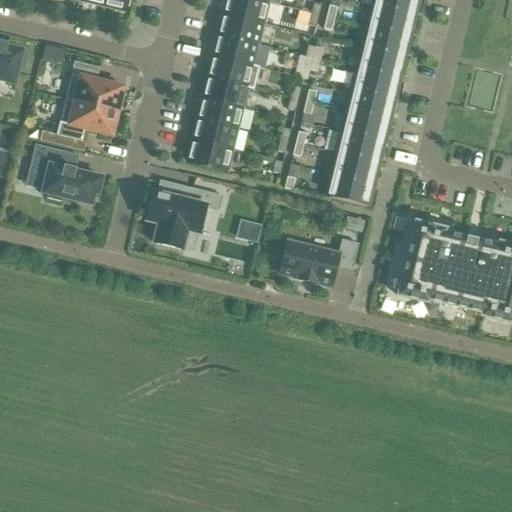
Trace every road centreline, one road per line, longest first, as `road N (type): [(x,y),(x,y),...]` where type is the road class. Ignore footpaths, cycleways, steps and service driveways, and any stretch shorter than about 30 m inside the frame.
road 1 (residential): [(511,357),(113,262)]
road 2 (residential): [(464,0),(423,167),(511,188)]
road 3 (residential): [(161,63),(113,262)]
road 4 (residential): [(0,23),(161,63)]
